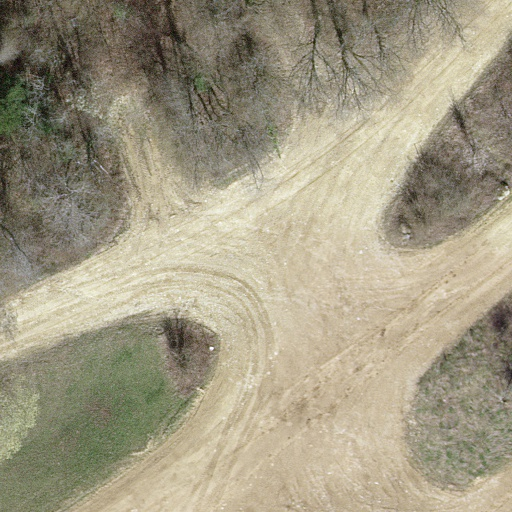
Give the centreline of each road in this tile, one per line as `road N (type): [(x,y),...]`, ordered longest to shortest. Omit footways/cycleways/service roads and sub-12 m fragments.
road 1 (track): [(339,370),(263,217),(0,333)]
road 2 (track): [(219,511),(339,370),(511,237)]
road 3 (track): [(263,217),(484,0)]
